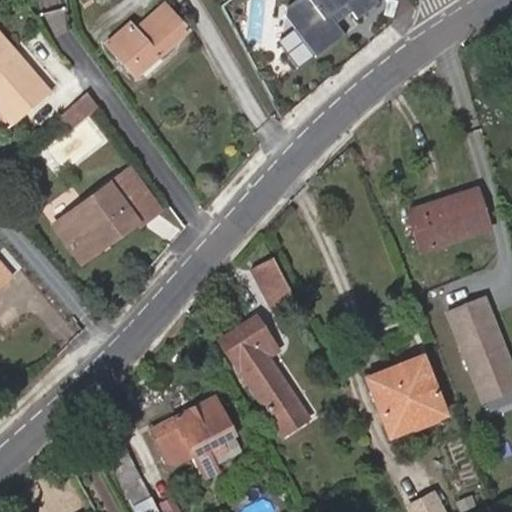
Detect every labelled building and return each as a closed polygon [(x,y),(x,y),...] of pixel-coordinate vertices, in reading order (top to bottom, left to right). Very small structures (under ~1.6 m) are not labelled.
[(379,2),(377,0),(294,0),(286,7),(284,15),(315,56),(345,34),(336,22),(351,11),(357,18),(379,2)] [(134,77),(188,30),(164,3),(135,27),(130,21),(105,43),(134,77)] [(0,105),(11,118),(45,89),(0,35),(0,105)] [(68,129),(97,106),(86,91),(57,116),(68,129)] [(128,169),(109,183),(55,224),(82,260),(102,246),(99,242),(105,238),(108,241),(134,221),(137,225),(158,211),(128,169)] [(489,229),(475,190),(407,214),(421,252),(489,229)] [(287,284),(272,256),(249,269),(264,295),(287,284)] [(0,287),(12,277),(0,263),(0,287)] [(511,358),(488,292),(446,307),(481,402),(511,390),(511,358)] [(241,374),(242,374),(262,360),(260,358),(266,355),(275,348),(256,319),(220,342),(241,374)] [(412,338),(358,358),(381,416),(436,394),(412,338)] [(267,368),(273,364),(267,357),(262,360),(267,368)] [(242,374),(275,423),(301,406),(273,364),(267,368),(262,360),(242,374)] [(209,460),(227,451),(222,441),(232,435),(214,398),(151,432),(160,448),(181,437),(197,466),(209,460)] [(227,451),(237,445),(232,435),(222,441),(227,451)] [(241,453),(237,445),(227,451),(209,460),(212,467),(241,453)] [(119,481),(137,472),(125,446),(107,456),(119,481)] [(200,473),(212,467),(209,460),(197,466),(200,473)] [(119,481),(129,501),(148,492),(137,472),(119,481)] [(448,511),(436,486),(405,501),(410,511),(448,511)] [(148,492),(129,501),(134,509),(152,500),(148,492)]
